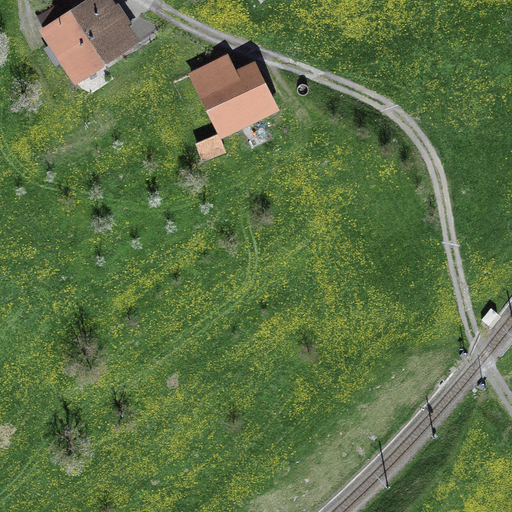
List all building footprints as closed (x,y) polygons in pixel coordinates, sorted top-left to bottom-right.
[(94,0),(67,17),(104,63),(130,47),(119,30),(129,24),(116,4),(112,7),(107,0),(94,0)] [(104,63),(67,17),(63,19),(56,8),(40,18),(56,44),(47,49),(56,64),(65,58),(78,79),(104,63)] [(226,56),(191,73),(222,138),(276,112),(254,66),(236,75),(226,56)] [(62,140),(56,134),(43,144),(49,151),(62,140)] [(203,158),(223,151),(218,137),(198,144),(203,158)]
